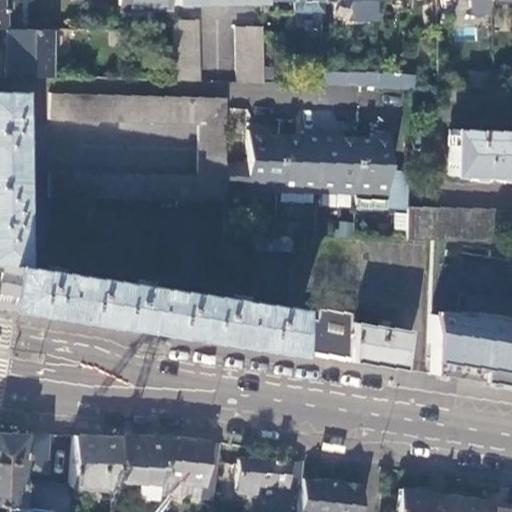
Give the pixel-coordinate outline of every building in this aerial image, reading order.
[(0,0),(0,29),(1,29),(18,29),(18,1),(11,1),(10,0),(0,0)] [(171,8),(170,4),(170,0),(118,0),(119,4),(139,3),(139,9),(171,8)] [(320,10),(319,0),(301,0),(302,20),(320,20),(320,10)] [(359,3),(359,0),(319,0),(320,10),(337,10),(337,3),(359,3)] [(173,82),(198,82),(197,20),(171,21),(173,82)] [(234,83),(262,84),(261,27),(233,28),(234,83)] [(2,77),(47,78),(47,29),(18,29),(1,29),(2,77)] [(112,44),(121,44),(122,29),(113,29),(112,44)] [(262,82),(321,84),(321,73),(263,71),(262,82)] [(321,73),(321,84),(344,83),(344,72),(321,72),(321,73)] [(403,75),(375,76),(376,88),(403,89),(403,75)] [(511,90),(511,79),(500,80),(500,90),(511,90)] [(13,92),(0,91),(0,264),(1,265),(16,268),(13,92)] [(223,166),(225,98),(48,93),(48,104),(47,121),(197,124),(196,176),(46,173),(45,199),(222,203),(223,190),(223,166)] [(511,178),(511,130),(447,128),(446,176),(469,176),(511,178)] [(275,191),(276,135),(262,134),(262,130),(244,129),(243,166),(242,191),(275,191)] [(314,194),(316,132),(298,131),(298,135),(276,135),(275,191),(278,192),(278,202),(309,203),(309,194),(314,194)] [(353,195),(355,138),(332,137),(332,132),(316,132),(314,194),(353,195)] [(406,209),(406,169),(385,169),(385,134),(370,133),(368,138),(355,138),(353,195),(353,209),(405,210),(406,209)] [(243,166),(223,166),(223,190),(242,191),(243,166)] [(240,206),(222,205),(222,235),(239,236),(240,206)] [(498,212),(405,210),(405,241),(498,243),(498,212)] [(290,237),(251,236),(251,252),(290,253),(290,237)] [(16,268),(1,265),(0,273),(0,309),(40,315),(132,329),(245,346),(274,351),(286,352),(288,313),(288,310),(252,304),(253,300),(244,299),(244,302),(145,287),(145,282),(137,281),(136,286),(54,273),(55,268),(46,267),(45,272),(16,268)] [(348,323),(349,313),(315,310),(314,315),(288,313),(286,352),(312,356),(347,361),(348,323)] [(427,315),(425,373),(464,380),(511,387),(511,317),(510,317),(510,322),(427,315)] [(348,323),(347,361),(372,365),(399,370),(405,331),(348,323)] [(0,505),(16,507),(17,479),(18,470),(39,470),(41,433),(19,432),(0,432),(0,505)] [(66,483),(66,486),(111,489),(111,481),(117,435),(93,434),(70,434),(66,483)] [(141,435),(117,435),(111,481),(158,484),(158,480),(164,436),(141,435)] [(164,436),(158,480),(201,485),(199,498),(211,500),(218,443),(206,441),(206,440),(186,438),(164,436)] [(253,484),(298,487),(299,478),(300,461),(236,457),(234,492),(252,492),(253,484)] [(299,478),(298,487),(294,511),(354,511),(358,484),(333,481),(334,478),(321,477),(321,480),(299,478)] [(60,511),(64,511),(66,486),(66,483),(17,479),(16,507),(53,511),(60,511)] [(156,493),(199,498),(201,485),(158,480),(158,484),(156,493)] [(432,511),(436,493),(437,489),(420,486),(419,491),(396,488),(392,511),(432,511)] [(436,493),(432,511),(475,511),(478,500),(436,493)] [(511,511),(511,505),(478,500),(475,511),(511,511)]
